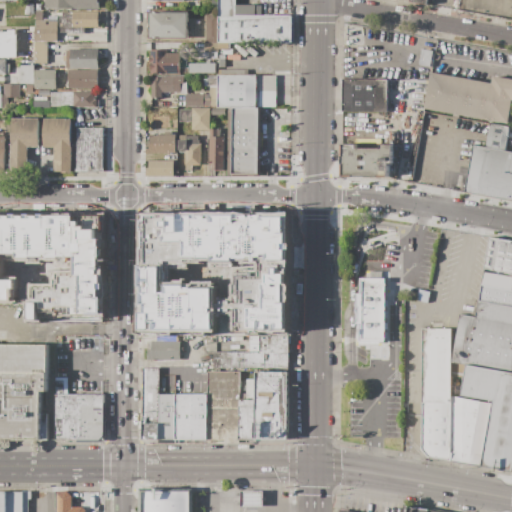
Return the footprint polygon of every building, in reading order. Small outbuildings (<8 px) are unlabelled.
[(45,0),(98,0),(98,2),(100,2),(100,9),(45,9),(45,0)] [(218,0),(235,0),(235,5),(235,16),(218,16),(218,0)] [(25,4),(34,4),(34,15),(25,15),(25,4)] [(235,5),(255,5),(255,16),(235,16),(235,5)] [(35,10),(42,10),(42,19),(48,19),(48,16),(57,16),(57,42),(35,41),(35,10)] [(62,11),(99,12),(99,28),(85,27),(85,33),(60,33),(60,26),(62,26),(62,11)] [(149,12),(188,12),(188,39),(149,39),(149,29),(146,28),(146,22),(149,22),(149,12)] [(205,15),(217,15),(217,43),(205,43),(205,15)] [(218,43),(290,43),(290,16),(255,16),(235,16),(218,16),(218,43)] [(0,32),(9,32),(9,30),(16,30),(16,35),(17,35),(17,57),(0,57),(0,32)] [(34,42),(47,42),(47,64),(34,64),(34,42)] [(204,43),(217,43),(217,57),(212,57),(212,52),(204,52),(204,43)] [(421,48),(433,50),(430,67),(418,65),(421,48)] [(70,49),(98,49),(98,69),(66,69),(66,50),(70,50),(70,49)] [(150,50),(166,50),(166,53),(179,53),(179,60),(186,60),(186,65),(188,65),(188,69),(179,69),(179,74),(150,74),(150,64),(149,64),(149,56),(150,56),(150,50)] [(210,57),(218,57),(218,71),(217,71),(217,75),(210,75),(210,57)] [(0,59),(6,59),(6,64),(9,64),(9,74),(6,74),(0,74),(0,59)] [(188,73),(214,73),(214,63),(188,64),(188,73)] [(19,65),(33,65),(33,84),(19,84),(19,65)] [(34,70),(56,70),(56,89),(34,89),(34,88),(34,80),(34,70)] [(68,70),(98,70),(98,88),(68,88),(68,70)] [(511,100),(511,79),(492,76),(491,82),(430,72),(423,111),(508,126),(511,100)] [(151,77),(161,77),(161,76),(180,76),(180,83),(174,83),(174,85),(182,85),(182,92),(161,92),(161,98),(158,98),(158,99),(154,99),(154,98),(151,98),(151,77)] [(258,108),(276,108),(276,76),(218,76),(218,108),(232,108),(258,108)] [(343,111),(387,111),(386,81),(342,81),(343,111)] [(3,84),(19,84),(19,97),(8,97),(8,108),(2,108),(2,95),(3,95),(3,84)] [(209,86),(217,87),(217,107),(209,107),(209,86)] [(33,90),(51,90),(51,93),(73,93),(73,107),(50,107),(50,109),(33,109),(33,90)] [(74,92),(94,92),(94,100),(98,100),(98,108),(74,108),(74,92)] [(185,94),(208,94),(208,107),(185,107),(185,94)] [(191,108),(209,108),(209,130),(191,130),(191,122),(178,122),(178,110),(191,110),(191,108)] [(258,108),(232,108),(232,174),(258,174),(258,108)] [(12,119),(39,119),(39,147),(28,147),(28,171),(10,171),(10,146),(12,146),(12,119)] [(44,119),(71,119),(71,147),(72,147),(72,172),(54,172),(54,148),(44,148),(44,119)] [(490,124),(509,128),(505,151),(511,152),(511,201),(464,192),(474,145),(485,147),(490,124)] [(74,128),(103,128),(103,172),(73,172),(74,128)] [(210,129),(218,129),(218,137),(224,137),(224,170),(223,170),(223,171),(215,171),(215,170),(214,170),(214,176),(209,176),(209,137),(210,137),(210,129)] [(150,134),(164,134),(164,132),(169,132),(169,134),(175,134),(175,154),(145,154),(145,142),(150,142),(150,134)] [(178,140),(179,140),(179,135),(186,135),(186,140),(187,140),(187,151),(185,151),(185,153),(180,153),(180,151),(178,151),(178,140)] [(189,136),(197,136),(197,141),(199,141),(199,144),(201,144),(201,165),(191,165),(191,173),(186,173),(186,151),(188,151),(188,148),(189,148),(189,136)] [(343,145),(394,146),(393,165),(387,165),(387,175),(343,175),(343,145)] [(149,161),(174,161),(174,176),(145,176),(145,168),(149,168),(149,161)] [(0,285),(97,284),(97,234),(81,234),(81,216),(0,217),(0,285)] [(490,236),(511,240),(511,274),(483,270),(490,236)] [(484,272),(511,276),(511,290),(482,284),(484,272)] [(355,347),(387,347),(387,276),(355,276),(355,347)] [(482,284),(511,290),(511,306),(479,301),(482,284)] [(479,301),(511,306),(511,374),(467,366),(451,363),(460,315),(476,318),(479,301)] [(422,328),(428,328),(428,319),(441,319),(441,328),(451,328),(451,392),(451,403),(423,403),(421,403),(422,328)] [(287,336),(287,352),(259,352),(259,336),(287,336)] [(146,361),(179,361),(180,352),(183,352),(183,346),(180,346),(180,342),(151,341),(151,349),(147,349),(146,361)] [(0,344),(49,345),(48,393),(41,393),(41,414),(49,414),(49,440),(0,439),(0,344)] [(212,352),(259,352),(287,352),(287,372),(256,372),(239,372),(212,372),(212,352)] [(511,471),(511,374),(467,366),(461,395),(494,401),(482,466),(511,471)] [(144,438),(143,369),(159,369),(158,395),(159,438),(144,438)] [(239,372),(212,372),(207,372),(207,438),(238,439),(239,372)] [(256,372),(287,372),(287,439),(255,438),(256,401),(256,372)] [(451,461),(482,466),(494,401),(461,395),(451,392),(451,403),(451,461)] [(54,439),(99,440),(102,436),(103,395),(54,394),(54,439)] [(175,394),(158,395),(159,438),(175,438),(175,394)] [(207,395),(175,394),(175,438),(207,438),(207,395)] [(239,400),(256,401),(255,438),(238,439),(239,400)] [(430,457),(423,449),(423,403),(451,403),(451,461),(430,457)] [(139,511),(139,490),(193,490),(192,511),(139,511)] [(0,511),(0,491),(30,491),(30,500),(28,500),(28,511),(0,511)] [(55,511),(55,491),(67,491),(72,497),(72,507),(82,507),(86,511),(55,511)] [(245,511),(245,497),(257,497),(257,511),(245,511)]
